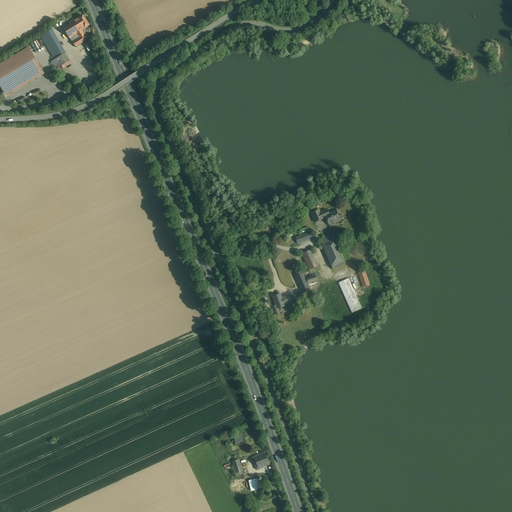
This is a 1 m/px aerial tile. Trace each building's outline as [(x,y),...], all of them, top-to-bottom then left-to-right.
[(89,26),(83,16),(74,21),(77,25),(78,27),(80,31),(89,26)] [(52,30),(41,36),(43,41),(54,34),(52,30)] [(65,54),(54,34),(43,41),(54,60),(65,54)] [(44,75),(28,48),(0,64),(0,85),(7,96),(44,75)] [(65,54),(54,60),(51,62),(56,69),(70,61),(65,54)] [(327,219),(329,225),(342,220),(339,212),(331,215),(328,209),(321,211),(320,210),(311,213),(315,223),(327,219)] [(311,231),(296,237),(299,244),(314,238),(311,231)] [(346,264),(335,239),(322,245),(333,269),(346,264)] [(317,267),(310,250),(302,254),(309,270),(317,267)] [(365,271),(358,273),(364,290),(371,288),(365,271)] [(305,279),(302,273),(296,276),(300,286),(308,283),(310,288),(318,285),(315,276),(305,279)] [(348,279),(339,283),(352,313),(361,309),(348,279)] [(280,294),(273,297),(276,306),(277,309),(278,309),(284,306),(284,305),(288,304),(292,306),(295,301),(285,297),(282,298),(280,294)] [(241,435),(234,437),(236,444),(243,441),(241,435)] [(265,453),(254,457),(259,469),(270,464),(265,453)] [(239,460),(232,462),(236,473),(243,471),(239,460)]
